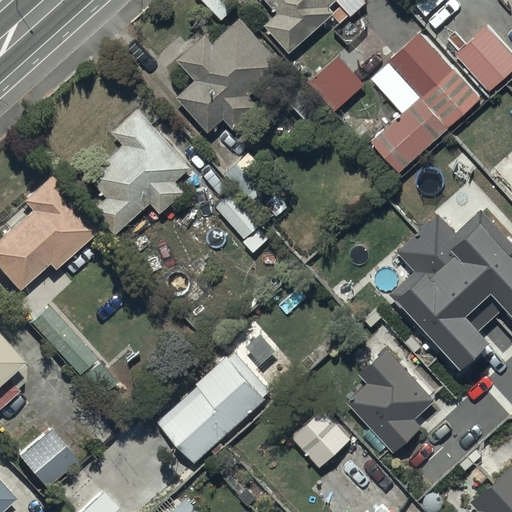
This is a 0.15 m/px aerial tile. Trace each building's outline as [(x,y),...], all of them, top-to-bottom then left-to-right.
[(222,0),(201,0),(215,15),(226,4),(222,0)] [(268,0),(280,12),(265,27),(291,54),(297,48),(297,66),(338,67),(338,64),(343,64),(343,50),(339,50),(339,46),(301,45),(337,12),(332,8),(339,2),(352,16),(368,0),(268,0)] [(286,65),(242,16),(215,40),(209,32),(179,59),(198,80),(179,97),(210,131),(225,118),(234,128),(261,104),(253,95),(286,65)] [(511,44),(509,48),(488,25),(457,54),(490,90),(511,70),(511,44)] [(483,100),(422,33),(373,78),(405,113),(374,141),(403,173),(483,100)] [(320,107),(300,85),(288,97),(307,118),(320,107)] [(193,167),(141,108),(114,132),(126,145),(92,175),(110,196),(96,209),(118,234),(153,203),(163,214),(188,192),(178,180),(193,167)] [(277,180),(250,151),(227,172),(253,201),(277,180)] [(98,230),(49,176),(22,200),(31,210),(0,238),(0,268),(20,290),(50,263),(55,269),(98,230)] [(265,221),(235,191),(218,208),(249,239),(246,242),(256,252),(270,238),(260,227),(265,221)] [(511,311),(511,238),(481,206),(458,228),(439,209),(399,248),(418,268),(399,287),(466,356),(511,311)] [(97,359),(49,307),(31,323),(80,375),(97,359)] [(0,410),(19,392),(7,379),(25,362),(0,336),(0,410)] [(347,403),(392,453),(420,427),(414,420),(435,401),(387,349),(359,375),(367,384),(347,403)] [(231,358),(229,356),(159,421),(197,463),(211,450),(216,456),(227,446),(222,440),(268,398),(266,397),(273,391),(237,352),(231,358)] [(117,382),(98,363),(84,377),(101,394),(99,396),(110,408),(121,398),(111,388),(117,382)] [(355,436),(326,408),(291,443),(307,459),(311,455),(324,467),(355,436)] [(78,461),(51,429),(19,456),(46,488),(78,461)] [(511,511),(511,461),(472,499),(478,506),(471,511),(511,511)] [(1,511),(15,499),(0,482),(0,511),(1,511)] [(120,511),(102,492),(80,511),(120,511)] [(204,511),(190,496),(173,511),(204,511)]
